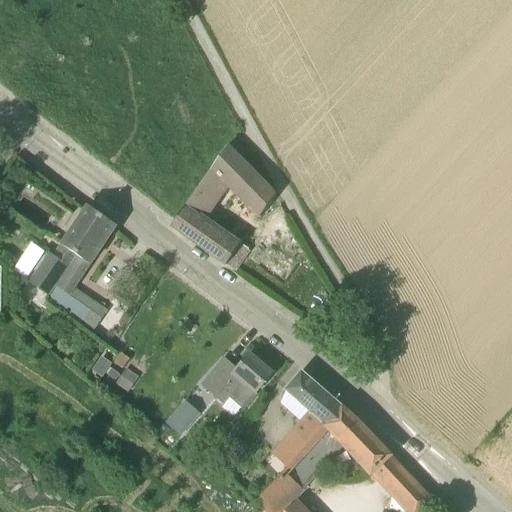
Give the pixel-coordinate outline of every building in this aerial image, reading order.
[(228,148),(192,199),(211,214),(231,188),(256,215),(268,223),(280,208),(273,201),(276,198),(228,148)] [(211,214),(192,199),(172,227),(236,273),(268,223),(256,215),(241,237),(209,217),(211,214)] [(49,299),(102,216),(88,207),(33,287),(49,299)] [(74,290),(114,231),(117,227),(102,216),(49,299),(48,300),(73,317),(85,298),(74,290)] [(105,311),(92,331),(102,338),(116,319),(105,311)] [(114,364),(123,370),(130,360),(121,354),(114,364)] [(242,410),(256,393),(272,375),(250,356),(238,371),(225,360),(201,387),(225,407),(224,408),(235,418),(242,410)] [(102,379),(112,365),(102,359),(92,373),(102,379)] [(113,371),(106,380),(113,386),(120,376),(113,371)] [(343,408),(302,372),(285,392),(286,393),(281,405),(302,423),(265,464),(277,475),(285,467),(322,425),(325,428),(343,408)] [(185,401),(165,424),(181,438),(201,415),(185,401)] [(285,511),(298,499),(345,445),(409,511),(425,511),(435,503),(414,481),(360,423),(343,408),(325,428),(322,425),(285,467),(288,470),(256,504),(263,511),(285,511)] [(221,434),(229,440),(238,430),(230,423),(221,434)] [(249,450),(235,439),(214,465),(229,476),(249,450)] [(310,511),(299,500),(287,511),(310,511)]
